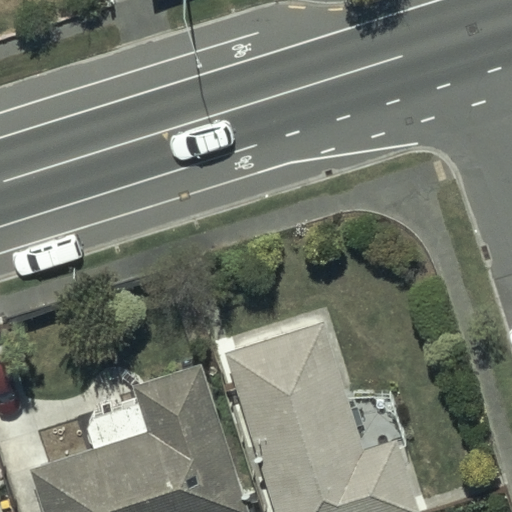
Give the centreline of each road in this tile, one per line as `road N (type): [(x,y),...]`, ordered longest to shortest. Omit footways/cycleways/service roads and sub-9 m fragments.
road 1 (secondary): [(471,35),(0,186)]
road 2 (residential): [(471,35),(511,149)]
